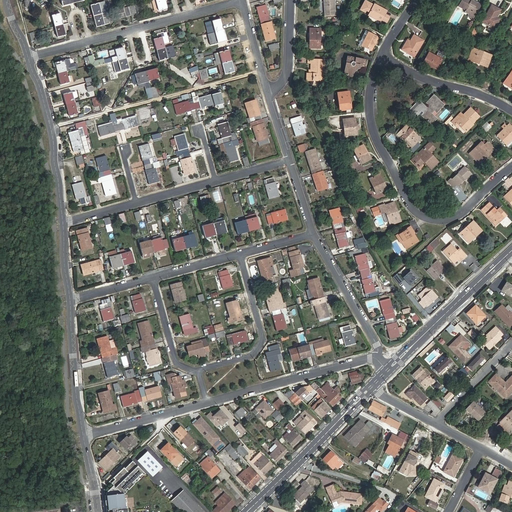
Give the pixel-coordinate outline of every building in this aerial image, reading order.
[(165,0),(153,0),(152,1),(155,12),(168,8),(165,0)] [(323,0),(325,16),(336,15),(334,0),(323,0)] [(466,11),(464,14),(469,17),(477,4),(471,0),(462,0),(458,7),(466,11)] [(389,18),(384,16),(387,11),(375,4),(374,5),(365,1),(360,10),(365,12),(366,10),(370,12),(368,16),(373,18),(381,22),(382,21),(386,23),(389,18)] [(91,5),(93,16),(102,14),(107,13),(104,2),(91,5)] [(136,5),(129,7),(131,16),(138,14),(136,5)] [(260,19),(262,24),(269,22),(268,17),(269,16),(266,5),(257,7),(260,19)] [(495,28),(500,19),(497,17),(501,10),(492,5),(483,22),(495,28)] [(131,16),(129,7),(120,9),(121,14),(125,13),(126,17),(131,16)] [(52,16),(55,27),(63,25),(60,13),(52,16)] [(110,23),(107,13),(102,14),(93,16),(96,27),(110,23)] [(215,32),(224,30),(221,19),(212,21),(215,32)] [(271,27),(269,22),(262,24),(263,29),(266,41),(275,38),(272,27),(271,27)] [(70,26),(69,23),(63,25),(55,27),(57,38),(66,35),(66,34),(70,33),(68,26),(70,26)] [(310,48),(321,49),(321,29),(310,28),(310,48)] [(224,30),(215,32),(209,34),(210,38),(216,36),(218,43),(226,40),(224,30)] [(372,51),(379,37),(369,31),(361,46),(372,51)] [(154,39),(157,50),(171,46),(169,43),(167,35),(165,36),(164,33),(164,32),(157,34),(158,38),(154,39)] [(414,35),(409,44),(406,43),(402,50),(414,57),(424,41),(414,35)] [(270,51),(280,48),(278,42),(269,45),(270,51)] [(172,50),(171,46),(157,50),(160,61),(168,59),(166,52),(172,50)] [(109,51),(112,62),(118,60),(127,58),(124,47),(109,51)] [(468,60),(487,67),(492,55),(473,48),(468,60)] [(222,64),(232,61),(229,50),(214,54),(217,65),(222,64)] [(424,63),(438,70),(438,71),(445,58),(438,54),(437,56),(429,52),(424,63)] [(93,55),(88,57),(90,65),(91,67),(105,64),(104,59),(95,61),(93,55)] [(344,75),(353,77),(355,72),(357,70),(360,68),(364,68),(366,60),(348,56),(344,75)] [(130,69),(127,58),(118,60),(121,71),(130,69)] [(75,69),(74,64),(70,64),(69,59),(54,63),(55,68),(57,67),(58,74),(67,71),(75,69)] [(306,81),(323,81),(324,59),(308,59),(308,63),(311,64),(310,70),(309,70),(309,73),(307,73),(306,81)] [(232,61),(222,64),(225,75),(235,72),(232,61)] [(220,76),(225,75),(222,64),(217,65),(220,76)] [(146,71),(149,81),(159,78),(157,68),(146,71)] [(199,70),(201,79),(208,77),(206,69),(199,70)] [(70,82),(67,71),(58,74),(61,85),(70,82)] [(134,86),(149,82),(149,81),(146,71),(135,74),(135,75),(131,76),(134,86)] [(88,92),(97,90),(95,81),(86,83),(87,87),(88,92)] [(340,110),(351,108),(349,91),(338,93),(340,110)] [(64,94),(67,105),(75,103),(72,92),(64,94)] [(198,96),(193,98),(193,100),(196,109),(215,104),(212,94),(198,98),(198,96)] [(411,108),(418,114),(422,109),(425,113),(423,115),(431,123),(436,118),(430,113),(434,109),(437,112),(443,105),(434,96),(428,103),(431,106),(427,109),(418,100),(411,108)] [(94,107),(101,105),(99,97),(92,98),(94,107)] [(177,115),(196,109),(193,100),(174,105),(177,115)] [(247,119),(249,123),(260,120),(262,119),(256,100),(245,104),(250,118),(247,119)] [(78,114),(75,103),(67,105),(69,116),(78,114)] [(452,122),(454,124),(456,122),(466,132),(473,125),(472,124),(480,117),(471,108),(463,115),(461,113),(452,122)] [(236,118),(234,112),(227,114),(229,120),(236,118)] [(101,136),(120,131),(116,119),(115,114),(110,115),(112,122),(98,126),(101,136)] [(122,117),(116,119),(120,131),(139,126),(136,116),(122,120),(122,117)] [(305,133),(300,116),(291,119),(296,136),(305,133)] [(357,124),(356,124),(355,118),(343,119),(345,135),(357,134),(357,129),(358,129),(357,124)] [(264,123),(263,119),(262,119),(260,120),(249,123),(251,128),(253,127),(258,142),(268,139),(263,123),(264,123)] [(76,124),(78,130),(69,133),(74,152),(81,150),(89,148),(87,143),(90,142),(89,138),(86,138),(85,136),(88,135),(85,121),(76,124)] [(222,139),(223,144),(223,143),(237,140),(235,132),(231,133),(228,122),(218,124),(222,139)] [(486,122),(481,127),(486,132),(491,127),(486,122)] [(507,146),(511,141),(511,137),(511,138),(511,137),(511,125),(510,123),(497,135),(507,146)] [(411,147),(419,138),(406,125),(399,133),(403,137),(402,138),(411,147)] [(176,157),(179,156),(190,153),(185,134),(175,137),(175,139),(177,145),(179,151),(174,152),(176,157)] [(239,145),(237,140),(223,143),(226,154),(229,162),(238,160),(235,146),(239,145)] [(139,146),(144,165),(158,162),(156,157),(153,158),(149,143),(139,146)] [(308,150),(306,143),(297,146),(300,153),(308,150)] [(471,155),(479,164),(491,153),(493,155),(497,151),(490,144),(486,147),(483,143),(471,155)] [(430,167),(437,161),(429,153),(434,148),(429,144),(413,160),(417,165),(423,159),(430,167)] [(371,159),(370,156),(369,156),(363,145),(354,149),(361,164),(371,159)] [(312,169),(313,174),(321,172),(319,167),(321,166),(315,149),(306,152),(311,169),(312,169)] [(195,172),(190,153),(179,156),(185,175),(195,172)] [(77,165),(84,163),(82,155),(75,157),(77,165)] [(99,178),(111,175),(105,156),(96,158),(100,173),(98,173),(99,178)] [(159,166),(158,162),(144,165),(150,184),(159,182),(156,167),(159,166)] [(173,176),(180,174),(178,164),(170,166),(173,176)] [(458,173),(452,180),(451,178),(448,182),(455,189),(465,180),(472,174),(464,166),(458,173)] [(323,177),(321,172),(313,174),(315,179),(318,190),(328,187),(324,176),(323,177)] [(377,194),(387,189),(380,174),(369,178),(377,194)] [(111,175),(99,178),(98,178),(99,183),(102,182),(106,196),(116,194),(111,175)] [(273,178),(264,180),(269,199),(279,196),(275,182),(274,182),(273,178)] [(83,182),(73,185),(77,199),(82,198),(83,203),(88,202),(87,196),(83,182)] [(511,188),(503,197),(511,205),(511,188)] [(203,208),(208,206),(208,205),(207,202),(207,200),(205,196),(200,197),(203,208)] [(378,206),(381,214),(386,212),(391,225),(401,221),(394,202),(385,205),(384,204),(378,206)] [(487,217),(494,223),(502,216),(504,218),(507,216),(500,208),(497,210),(489,203),(481,210),(487,217)] [(381,214),(378,206),(371,208),(374,217),(381,214)] [(330,210),(335,229),(342,227),(341,223),(344,222),(340,208),(330,210)] [(285,209),(266,214),(269,224),(288,219),(285,209)] [(257,217),(246,220),(249,231),(260,228),(257,217)] [(238,234),(249,231),(246,220),(235,223),(238,234)] [(224,221),(213,224),(216,235),(227,232),(224,221)] [(468,243),(473,239),(471,237),(477,232),(479,234),(482,231),(473,221),(460,233),(468,243)] [(205,237),(216,235),(213,224),(202,226),(205,237)] [(401,243),(402,242),(406,249),(419,241),(414,234),(415,233),(411,226),(396,236),(401,243)] [(344,232),(342,227),(335,229),(340,248),(350,246),(346,232),(344,232)] [(87,233),(86,228),(77,231),(82,250),(92,248),(88,233),(87,233)] [(441,238),(446,244),(452,238),(447,233),(441,238)] [(194,234),(183,237),(186,248),(197,245),(194,234)] [(162,237),(150,240),(154,252),(159,250),(160,255),(166,254),(162,237)] [(175,251),(186,248),(183,237),(173,240),(175,251)] [(436,239),(429,244),(434,249),(440,243),(436,239)] [(149,253),(154,252),(150,240),(140,243),(144,258),(150,256),(149,253)] [(425,248),(430,253),(434,249),(429,244),(425,248)] [(451,244),(443,251),(454,264),(458,259),(460,261),(466,255),(460,248),(457,250),(451,244)] [(291,277),(301,274),(300,272),(304,270),(299,250),(289,252),(294,269),(289,271),(291,277)] [(132,251),(120,254),(124,265),(135,262),(132,251)] [(356,256),(361,275),(369,273),(368,268),(369,268),(365,253),(356,256)] [(113,268),(124,265),(120,254),(110,257),(113,268)] [(273,265),(271,257),(258,261),(264,284),(275,281),(271,266),(273,265)] [(81,265),(84,275),(104,270),(101,259),(81,265)] [(446,269),(437,260),(430,267),(431,267),(427,271),(435,279),(438,276),(438,275),(446,269)] [(228,270),(220,272),(221,277),(220,277),(223,289),(232,287),(228,270)] [(370,278),(369,273),(361,275),(366,294),(376,292),(372,277),(370,278)] [(398,273),(393,277),(400,285),(405,281),(398,273)] [(309,297),(310,301),(324,297),(319,278),(308,281),(312,296),(309,297)] [(185,299),(182,287),(183,287),(181,282),(172,285),(173,290),(172,290),(176,302),(185,299)] [(511,284),(507,282),(501,290),(509,295),(511,293),(511,294),(511,284)] [(421,299),(431,289),(428,286),(418,295),(421,299)] [(265,292),(270,312),(272,312),(282,309),(286,308),(285,303),(282,304),(278,289),(265,292)] [(427,306),(427,307),(438,297),(431,289),(421,299),(421,300),(419,302),(424,308),(427,306)] [(133,301),(136,313),(145,310),(141,294),(133,296),(134,301),(133,301)] [(328,316),(324,297),(310,301),(311,305),(316,304),(319,318),(328,316)] [(380,301),(385,320),(395,317),(390,298),(380,301)] [(242,320),(237,301),(226,303),(229,312),(230,317),(228,318),(229,323),(242,320)] [(100,305),(101,310),(100,310),(104,321),(113,319),(110,307),(112,307),(110,302),(109,302),(102,304),(100,305)] [(511,321),(511,312),(511,313),(509,310),(508,312),(501,304),(494,311),(501,319),(503,317),(509,324),(511,321)] [(479,319),(480,321),(485,316),(475,306),(467,314),(475,323),(479,319)] [(287,328),(282,309),(272,312),(277,330),(287,328)] [(120,316),(122,323),(131,321),(128,314),(120,316)] [(186,335),(195,333),(189,314),(180,316),(184,330),(186,335)] [(401,336),(395,317),(385,320),(390,339),(401,336)] [(509,327),(511,323),(511,321),(509,324),(503,317),(501,319),(509,327)] [(143,343),(144,347),(154,344),(155,344),(148,320),(138,323),(143,342),(143,343)] [(350,325),(340,327),(345,347),(355,344),(352,329),(351,330),(350,325)] [(487,335),(481,340),(489,348),(492,344),(492,343),(494,341),(496,341),(500,336),(499,335),(501,332),(494,325),(486,334),(487,335)] [(232,335),(232,336),(227,337),(229,345),(234,343),(234,344),(248,340),(245,331),(232,335)] [(103,358),(113,355),(116,354),(114,349),(112,350),(108,335),(98,338),(103,358)] [(460,335),(449,346),(455,353),(458,355),(461,352),(463,349),(464,349),(462,346),(467,341),(460,335)] [(323,338),(308,343),(309,344),(311,355),(315,353),(316,354),(331,350),(328,339),(323,340),(323,338)] [(190,356),(198,354),(199,357),(205,356),(204,351),(209,350),(206,340),(192,344),(193,345),(187,346),(190,356)] [(160,363),(154,344),(144,347),(143,347),(144,352),(146,352),(150,365),(160,363)] [(266,352),(272,371),(281,369),(277,355),(281,354),(278,344),(269,346),(271,351),(266,352)] [(293,361),(312,356),(311,355),(309,344),(290,350),(293,361)] [(461,352),(458,355),(464,362),(470,356),(463,349),(461,352)] [(471,370),(484,358),(480,353),(467,365),(471,370)] [(113,355),(103,358),(108,377),(118,374),(114,360),(113,355)] [(439,374),(445,368),(452,360),(446,355),(434,368),(439,374)] [(433,381),(420,367),(413,375),(426,388),(433,381)] [(464,376),(468,373),(462,367),(458,371),(464,376)] [(127,378),(135,376),(133,368),(125,371),(127,378)] [(358,374),(356,370),(348,373),(351,381),(350,382),(350,384),(361,381),(360,378),(363,377),(362,372),(358,374)] [(502,383),(503,382),(495,375),(488,382),(505,397),(511,389),(511,376),(505,384),(504,385),(502,383)] [(168,379),(169,384),(172,384),(176,398),(186,395),(184,387),(186,386),(185,380),(182,380),(181,376),(168,379)] [(319,388),(316,391),(332,407),(342,397),(338,394),(334,390),(330,386),(331,385),(328,383),(323,388),(325,390),(323,392),(319,388)] [(144,387),(139,388),(139,390),(142,401),(162,396),(159,386),(145,390),(144,387)] [(427,398),(414,386),(405,394),(409,398),(411,396),(420,405),(427,398)] [(301,389),(293,391),(295,393),(301,400),(306,395),(301,389)] [(115,404),(113,404),(109,390),(99,393),(104,413),(117,409),(115,404)] [(123,406),(142,401),(139,390),(135,391),(135,393),(121,397),(123,406)] [(450,392),(444,397),(447,401),(453,395),(450,392)] [(295,393),(289,399),(296,405),(301,400),(295,393)] [(278,409),(283,405),(279,399),(274,404),(278,409)] [(311,408),(321,418),(330,409),(323,401),(324,401),(322,399),(317,403),(316,403),(311,408)] [(431,412),(436,407),(430,400),(425,406),(431,412)] [(274,410),(264,401),(256,408),(266,418),(274,410)] [(369,409),(382,416),(386,407),(373,401),(369,409)] [(485,413),(473,402),(466,409),(479,421),(485,413)] [(496,404),(493,406),(500,413),(502,411),(496,404)] [(435,416),(440,411),(436,407),(431,412),(435,416)] [(247,413),(243,408),(236,413),(241,418),(247,413)] [(511,409),(506,416),(507,417),(504,420),(503,419),(500,422),(501,422),(508,429),(511,425),(511,409)] [(273,414),(279,421),(284,417),(277,410),(273,414)] [(305,434),(316,422),(305,410),(300,415),(298,412),(290,420),(305,434)] [(212,415),(211,413),(207,417),(216,427),(220,424),(222,426),(229,420),(221,411),(216,415),(214,417),(212,415)] [(384,422),(393,426),(395,420),(387,416),(384,422)] [(196,419),(193,423),(213,445),(220,439),(202,418),(198,421),(196,419)] [(359,420),(344,436),(351,443),(359,435),(360,436),(368,428),(359,420)] [(505,435),(509,431),(508,429),(501,422),(497,426),(505,435)] [(241,434),(245,431),(239,424),(235,427),(241,434)] [(175,432),(188,446),(193,441),(180,427),(175,432)] [(187,447),(188,446),(175,432),(174,433),(187,447)] [(289,434),(285,438),(293,446),(301,437),(296,432),(292,436),(289,434)] [(408,442),(403,439),(392,433),(389,438),(392,439),(389,443),(387,448),(396,453),(400,446),(405,448),(408,442)] [(354,445),(362,437),(360,436),(359,435),(351,443),(354,445)] [(127,440),(125,438),(120,443),(127,450),(136,441),(131,436),(128,439),(127,440)] [(287,451),(279,442),(274,446),(276,447),(269,455),(276,462),(287,451)] [(183,460),(168,444),(161,451),(176,467),(183,460)] [(202,450),(197,444),(192,449),(198,455),(202,450)] [(225,449),(234,459),(239,456),(230,445),(225,449)] [(242,446),(237,450),(243,456),(247,452),(242,446)] [(365,449),(360,454),(365,459),(371,454),(365,449)] [(120,457),(113,450),(99,463),(106,470),(120,457)] [(418,455),(410,450),(400,467),(405,470),(405,473),(413,473),(413,466),(416,459),(418,455)] [(330,451),(322,459),(332,468),(334,465),(337,468),(342,463),(330,451)] [(162,468),(147,452),(137,462),(152,477),(162,468)] [(274,465),(264,454),(260,457),(257,460),(255,462),(254,463),(264,474),(274,465)] [(461,461),(451,456),(442,473),(452,479),(461,461)] [(220,470),(208,457),(200,464),(212,477),(220,470)] [(418,460),(416,459),(413,466),(413,473),(405,473),(405,470),(400,467),(398,472),(405,476),(414,476),(414,467),(418,460)] [(125,498),(126,498),(147,476),(133,461),(125,469),(124,468),(109,482),(114,486),(106,493),(108,501),(106,501),(107,510),(109,510),(109,511),(128,511),(127,502),(126,502),(125,498)] [(246,472),(240,478),(250,489),(260,478),(249,467),(245,471),(246,472)] [(496,468),(493,473),(499,476),(501,471),(496,468)] [(374,470),(371,477),(380,480),(382,473),(374,470)] [(185,473),(181,478),(185,481),(190,476),(185,473)] [(480,489),(489,494),(495,480),(484,474),(477,488),(480,489)] [(298,502),(312,488),(304,480),(300,484),(301,485),(291,495),(298,502)] [(443,486),(432,481),(424,498),(433,503),(443,486)] [(505,491),(502,490),(498,500),(504,503),(507,497),(508,497),(511,498),(511,483),(508,482),(506,487),(505,491)] [(345,492),(345,491),(341,490),(337,492),(333,483),(326,486),(332,502),(337,500),(338,503),(342,501),(361,504),(362,493),(349,491),(349,493),(345,492)] [(222,490),(218,485),(210,492),(215,497),(222,490)] [(173,503),(185,492),(182,490),(171,501),(173,503)] [(194,511),(200,507),(185,492),(173,503),(181,511),(194,511)] [(223,496),(222,495),(215,502),(217,505),(212,510),(213,511),(225,511),(234,503),(225,494),(223,496)] [(372,511),(377,507),(380,511),(387,503),(383,500),(382,501),(379,497),(364,511),(372,511)] [(437,506),(428,501),(425,507),(434,511),(437,506)]
